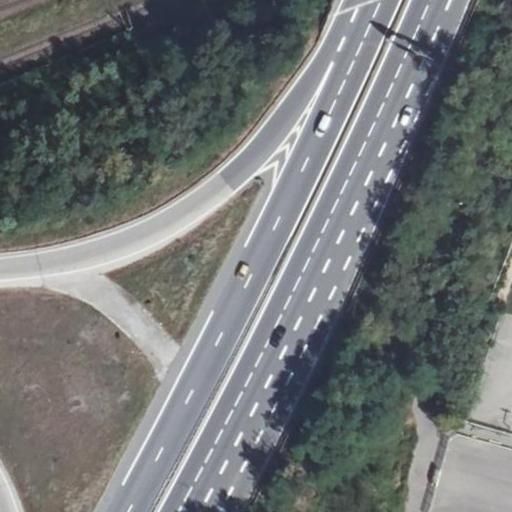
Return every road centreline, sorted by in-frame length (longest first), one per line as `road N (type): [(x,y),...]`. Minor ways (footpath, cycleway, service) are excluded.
road 1 (trunk): [(373,17),(126,511)]
road 2 (trunk): [(373,17),(245,166),(168,225),(105,251),(0,271)]
road 3 (trunk): [(179,511),(342,194)]
road 4 (trunk): [(227,511),(342,194)]
road 5 (trunk): [(342,194),(431,0)]
